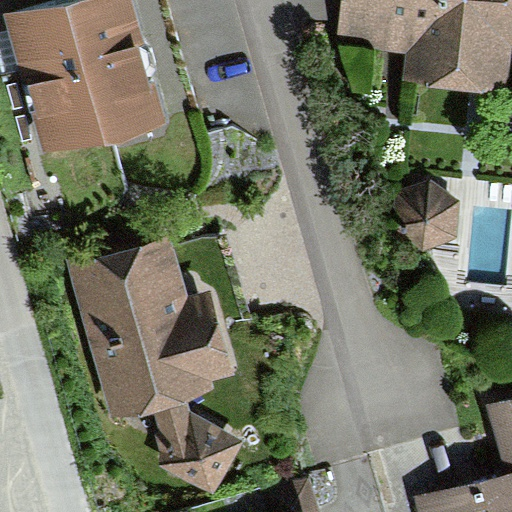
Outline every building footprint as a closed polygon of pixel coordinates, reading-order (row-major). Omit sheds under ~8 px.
[(33,0),(5,8),(40,139),(163,106),(134,0),(33,0)] [(511,0),(345,0),(342,36),(411,41),(408,75),(511,82),(511,69),(511,0)] [(429,180),(396,196),(392,230),(421,254),(459,236),(460,202),(429,180)] [(168,223),(68,250),(108,404),(150,393),(162,440),(160,455),(213,488),(246,434),(195,403),(190,384),(238,371),(213,282),(187,290),(168,223)] [(511,461),(417,488),(423,511),(511,511),(511,393),(493,399),(511,461)] [(313,511),(309,499),(266,511),(313,511)]
